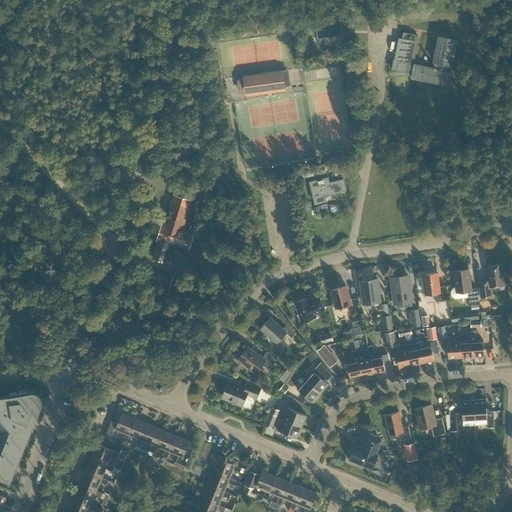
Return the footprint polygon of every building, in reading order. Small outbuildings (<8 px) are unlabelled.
[(476,9),(472,29),(483,32),(488,12),(476,9)] [(341,26),(316,31),(318,39),(343,35),(341,26)] [(394,59),(392,69),(408,72),(408,71),(412,72),(411,78),(449,86),(451,72),(449,72),(451,65),(452,65),(457,40),(438,37),(433,62),(435,62),(433,69),(414,65),(414,66),(409,65),(411,58),(415,59),(419,37),(416,37),(416,35),(403,33),(402,39),(399,38),(395,60),(394,59)] [(282,71),(243,76),(245,92),(284,87),(282,71)] [(315,176),(314,168),(302,170),(303,178),(315,176)] [(315,204),(326,201),(325,196),(347,190),(344,179),(329,183),(327,178),(309,182),(315,204)] [(164,262),(168,247),(169,247),(172,245),(173,245),(188,249),(193,234),(182,230),(191,200),(174,195),(169,210),(172,211),(170,218),(167,217),(165,225),(162,224),(157,240),(159,240),(153,258),(164,262)] [(326,204),(315,206),(317,214),(328,211),(326,204)] [(502,264),(487,266),(488,281),(479,282),(481,298),(491,297),(490,287),(504,285),(502,264)] [(454,271),(456,287),(455,288),(453,288),(452,289),(452,291),(451,292),(451,293),(451,295),(452,296),(453,297),(454,298),(455,298),(456,299),(457,299),(468,297),(469,303),(479,302),(477,288),(471,289),(469,269),(454,271)] [(153,271),(149,284),(169,291),(173,278),(153,271)] [(438,273),(423,275),(425,295),(435,293),(436,301),(448,300),(447,286),(439,287),(438,273)] [(412,301),(408,277),(391,279),(395,303),(396,303),(396,308),(412,306),(411,301),(412,301)] [(380,302),(377,281),(361,283),(363,304),(373,303),(374,307),(380,306),(379,302),(380,302)] [(350,300),(346,286),(331,290),(333,299),(335,300),(331,305),(341,311),(343,307),(348,305),(350,313),(359,311),(356,298),(350,300)] [(311,304),(308,297),(294,303),(298,312),(296,313),(300,323),(309,319),(311,320),(314,319),(314,317),(316,317),(315,315),(324,311),(320,301),(311,304)] [(421,327),(419,314),(412,315),(413,328),(421,327)] [(390,315),(383,316),(385,330),(392,329),(390,315)] [(430,326),(429,315),(422,316),(423,327),(430,326)] [(491,318),(483,319),(483,326),(491,326),(491,318)] [(283,329),(271,319),(261,330),(268,335),(271,335),(271,343),(282,342),(282,337),(286,333),(292,337),(296,332),(287,325),(283,329)] [(447,339),(445,327),(438,327),(440,340),(447,339)] [(438,339),(436,328),(428,329),(430,340),(438,339)] [(470,331),(472,357),(484,356),(483,340),(477,341),(477,331),(470,331)] [(333,341),(331,332),(324,334),(327,343),(333,341)] [(397,346),(394,332),(385,334),(388,348),(397,346)] [(460,358),(472,357),(471,341),(459,342),(460,358)] [(448,359),(460,358),(459,342),(447,343),(448,359)] [(370,358),(373,374),(385,371),(382,355),(376,357),(373,345),(367,346),(370,358)] [(419,347),(422,363),(434,361),(431,345),(419,347)] [(318,350),(330,366),(337,361),(324,346),(318,350)] [(263,358),(248,347),(237,361),(255,374),(262,365),(269,370),(277,359),(267,352),(263,358)] [(411,366),(422,363),(419,347),(407,350),(411,366)] [(307,353),(314,359),(317,355),(311,349),(307,353)] [(373,374),(370,358),(364,359),(362,350),(356,351),(362,376),(373,374)] [(399,368),(411,366),(407,350),(396,352),(399,368)] [(350,379),(362,376),(356,351),(351,352),(353,362),(347,363),(350,379)] [(305,380),(320,394),(328,384),(326,382),(332,375),(321,362),(305,380)] [(312,403),(320,394),(305,380),(297,389),(312,403)] [(245,389),(230,383),(223,398),(242,406),(247,395),(256,399),(261,389),(248,383),(245,389)] [(289,388),(284,384),(279,390),(284,394),(289,388)] [(0,421),(6,429),(7,428),(10,429),(0,455),(0,474),(8,484),(30,426),(33,427),(33,423),(40,406),(40,404),(41,402),(41,400),(40,398),(40,397),(39,395),(37,394),(36,392),(34,391),(33,391),(31,390),(29,390),(27,390),(5,394),(5,395),(6,395),(6,396),(0,397),(0,421)] [(474,400),(475,419),(486,418),(487,427),(494,427),(493,411),(486,412),(485,399),(474,400)] [(463,420),(475,419),(474,400),(462,401),(462,413),(455,413),(456,429),(464,429),(463,420)] [(431,404),(416,408),(420,428),(431,426),(433,436),(446,433),(442,418),(435,419),(431,404)] [(270,414),(277,417),(280,410),(273,407),(270,414)] [(283,419),(302,427),(306,416),(288,408),(283,419)] [(385,414),(389,434),(398,433),(400,440),(410,438),(408,427),(402,428),(399,412),(385,414)] [(129,435),(136,419),(122,414),(115,429),(125,433),(121,443),(125,445),(129,435)] [(272,428),(277,417),(270,414),(265,425),(272,428)] [(143,441),(149,425),(136,419),(129,435),(138,439),(134,448),(139,450),(143,441)] [(297,438),(302,427),(283,419),(278,431),(297,438)] [(156,446),(162,430),(149,425),(143,441),(152,444),(148,454),(152,455),(156,446)] [(169,452),(176,436),(162,430),(156,446),(165,450),(161,459),(165,461),(169,452)] [(458,441),(457,431),(450,432),(450,442),(458,441)] [(176,436),(169,452),(178,455),(175,464),(184,468),(186,465),(181,463),(181,464),(180,464),(189,441),(176,436)] [(363,448),(355,445),(349,460),(372,469),(378,454),(376,454),(381,441),(368,436),(363,448)] [(92,456),(107,463),(111,454),(123,460),(127,451),(122,449),(120,453),(98,443),(92,456)] [(406,454),(407,462),(417,460),(414,444),(406,445),(408,453),(406,454)] [(419,460),(425,458),(424,453),(423,453),(422,448),(417,449),(419,460)] [(120,469),(107,463),(92,456),(86,470),(101,477),(105,468),(118,473),(120,469)] [(214,472),(230,478),(233,469),(240,472),(242,468),(219,459),(214,472)] [(114,482),(101,477),(86,470),(80,483),(95,490),(99,481),(112,486),(114,482)] [(250,471),(245,485),(253,488),(259,474),(250,471)] [(270,493),(276,477),(262,471),(256,487),(266,491),(263,496),(263,498),(262,500),(266,501),(270,493)] [(236,481),(230,478),(214,472),(208,485),(224,492),(228,483),(234,485),(236,481)] [(283,498),(290,482),(276,477),(270,493),(279,496),(276,503),(280,505),(283,498)] [(290,511),(293,511),(297,504),(303,488),(290,482),(283,498),(292,502),(288,511),(290,511)] [(108,496),(95,490),(80,483),(74,496),(89,503),(93,494),(106,500),(108,496)] [(231,494),(224,492),(208,485),(203,499),(219,505),(222,496),(229,499),(231,494)] [(303,488),(297,504),(306,507),(303,511),(308,511),(316,493),(303,488)] [(101,511),(103,509),(89,503),(74,496),(68,509),(74,511),(85,511),(87,507),(98,511),(101,511)] [(223,511),(225,508),(219,505),(203,499),(197,511),(215,511),(217,509),(223,511)] [(272,501),(270,506),(279,509),(280,505),(276,503),(272,501)]
